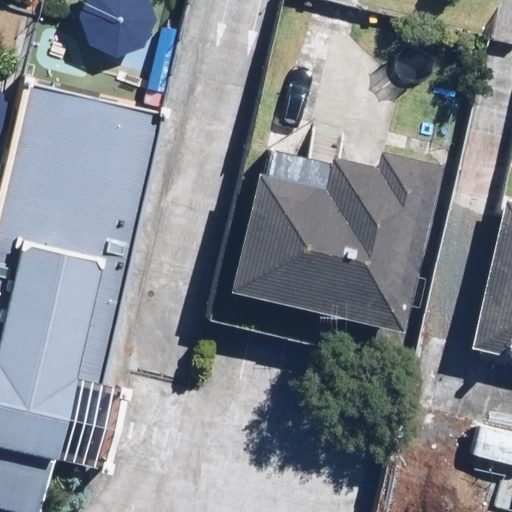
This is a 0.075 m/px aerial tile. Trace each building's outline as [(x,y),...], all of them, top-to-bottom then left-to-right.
[(156,19),(157,13),(156,7),(155,1),(154,0),(88,0),(89,0),(87,6),(86,13),(87,19),(88,25),(91,30),(95,35),(99,39),(104,43),(109,46),(115,47),(121,48),(127,47),(133,46),(139,43),(144,40),(148,35),(152,30),(154,25),(156,19)] [(9,107),(10,102),(9,96),(8,91),(6,86),(3,82),(0,78),(0,123),(2,121),(5,117),(8,112),(9,107)] [(3,206),(0,205),(0,497),(51,508),(62,455),(113,466),(131,384),(102,378),(160,109),(30,81),(3,206)] [(328,176),(266,160),(236,279),(412,323),(454,161),(384,143),(379,162),(334,151),(328,176)] [(511,193),(504,192),(474,344),(511,351),(511,193)]
